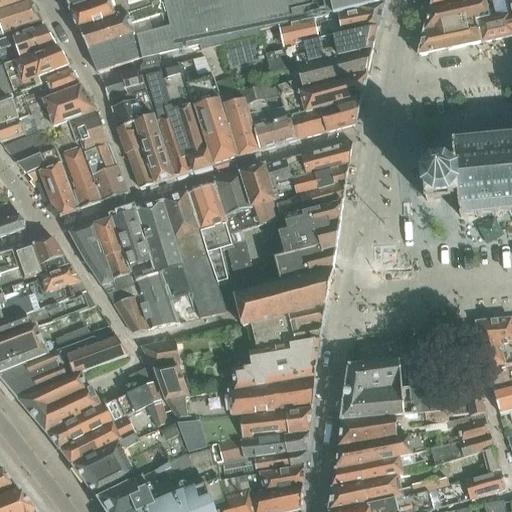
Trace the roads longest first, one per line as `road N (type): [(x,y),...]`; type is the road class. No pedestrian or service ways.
road 1 (residential): [(466,282),(348,285),(386,91)]
road 2 (residential): [(511,478),(466,282)]
road 3 (residential): [(386,91),(511,64)]
